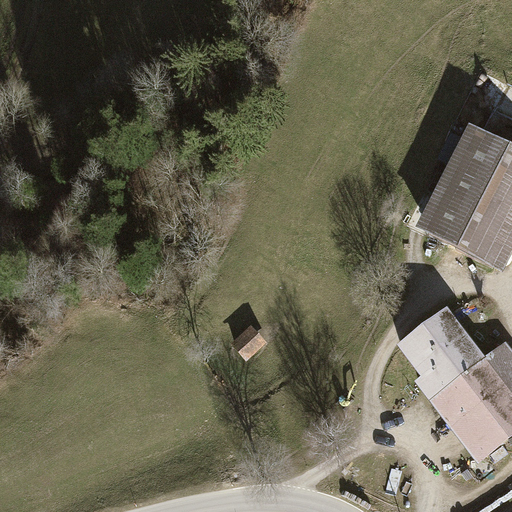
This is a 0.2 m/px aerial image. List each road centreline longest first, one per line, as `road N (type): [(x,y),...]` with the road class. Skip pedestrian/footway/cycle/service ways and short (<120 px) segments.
road 1 (track): [(381,435),(380,353),(407,316),(451,290),(511,300)]
road 2 (track): [(432,511),(434,473),(414,446),(381,435),(276,500)]
road 3 (tertiary): [(187,511),(276,500),(335,511)]
road 4 (track): [(0,117),(38,0)]
